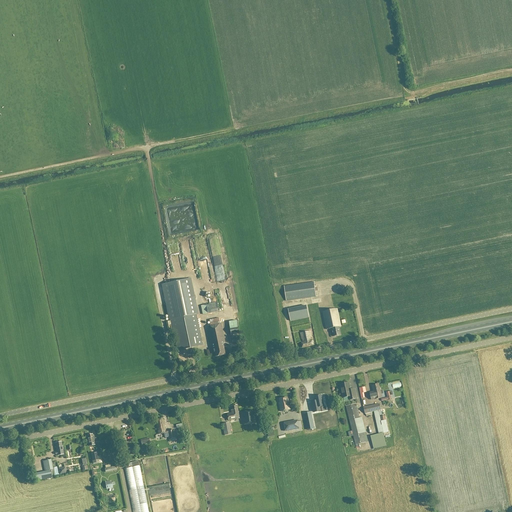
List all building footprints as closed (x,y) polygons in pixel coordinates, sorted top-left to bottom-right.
[(177,351),(202,346),(196,315),(197,315),(190,279),(162,284),(170,321),(171,320),(177,351)] [(314,282),(303,284),(284,286),(286,301),(316,297),(314,282)] [(202,315),(218,311),(217,303),(201,306),(202,315)] [(306,306),(288,310),(290,321),(308,318),(306,306)] [(322,312),(325,327),(326,330),(332,329),(333,337),(340,335),(339,327),(340,327),(337,309),(322,312)] [(215,357),(221,356),(228,354),(227,350),(225,351),(225,349),(223,349),(222,343),(225,343),(220,318),(209,321),(211,329),(206,330),(209,341),(211,350),(213,350),(215,357)] [(236,322),(231,323),(228,323),(232,344),(239,343),(238,338),(239,338),(236,322)] [(310,331),(300,333),(301,339),(302,339),(303,342),(301,343),(302,348),(313,346),(312,340),(310,340),(310,338),(311,337),(310,331)] [(349,383),(340,385),(343,398),(348,397),(349,401),(356,399),(354,389),(350,390),(349,383)] [(381,397),(379,384),(372,385),(373,391),(371,392),(373,399),(381,397)] [(312,402),(312,404),(314,413),(320,411),(319,407),(324,406),(321,396),(315,398),(315,401),(312,402)] [(279,403),(280,412),(290,410),(289,402),(288,402),(287,397),(279,398),(280,403),(279,403)] [(362,418),(359,418),(356,404),(346,406),(352,431),(348,432),(349,437),(353,436),(355,445),(368,442),(365,432),(362,418)] [(379,404),(366,407),(363,407),(365,413),(374,411),(378,410),(380,410),(379,404)] [(230,406),(231,413),(227,414),(228,420),(239,419),(237,405),(230,406)] [(253,410),(241,412),(243,425),(255,423),(253,410)] [(374,411),(378,434),(370,436),(373,449),(386,446),(383,434),(378,410),(374,411)] [(311,416),(305,417),(307,430),(314,429),(311,416)] [(158,434),(163,433),(164,438),(169,437),(170,442),(175,441),(173,429),(165,431),(162,418),(155,420),(158,434)] [(384,432),(389,431),(386,419),(381,420),(384,432)] [(263,421),(265,432),(272,430),(270,420),(263,421)] [(299,429),(297,422),(287,424),(289,431),(299,429)] [(222,424),(224,436),(231,434),(229,423),(222,424)] [(88,435),(87,435),(87,437),(86,437),(88,446),(95,445),(95,442),(96,442),(95,438),(94,438),(93,435),(92,436),(92,434),(91,435),(90,434),(88,434),(88,435)] [(55,447),(56,456),(60,455),(61,457),(66,456),(65,450),(63,450),(63,446),(62,446),(61,442),(55,443),(56,447),(55,447)] [(148,511),(139,466),(138,461),(124,464),(125,469),(124,469),(132,511),(148,511)] [(51,478),(49,471),(36,474),(37,481),(51,478)]
